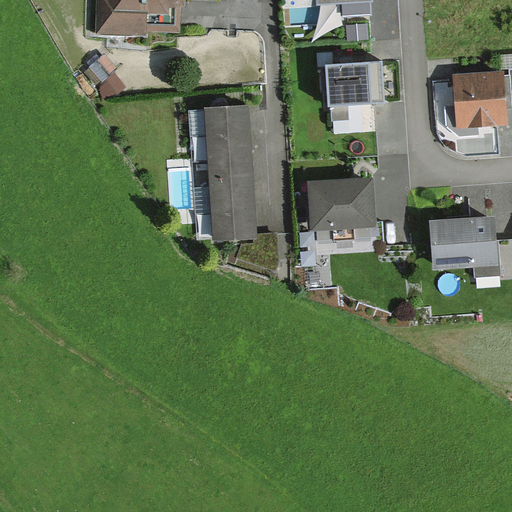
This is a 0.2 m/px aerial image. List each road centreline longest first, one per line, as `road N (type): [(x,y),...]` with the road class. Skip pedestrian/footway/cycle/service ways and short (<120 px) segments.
road 1 (residential): [(511,171),(454,175),(429,167),(417,138),(409,0)]
road 2 (residential): [(267,0),(282,216)]
